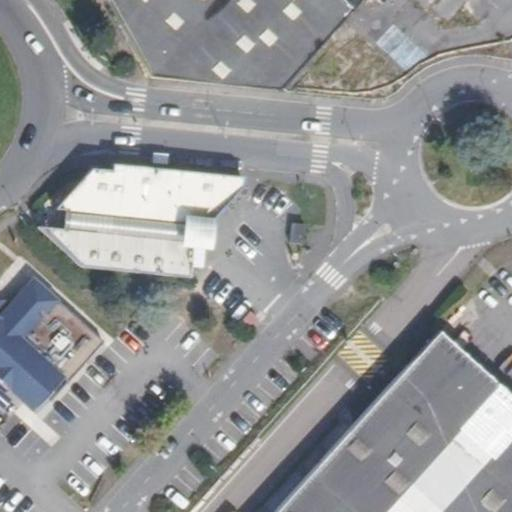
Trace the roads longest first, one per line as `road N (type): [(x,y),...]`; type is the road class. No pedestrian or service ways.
road 1 (unclassified): [(28,147),(129,139),(315,158)]
road 2 (unclassified): [(406,123),(191,109)]
road 3 (primary): [(191,109),(81,74),(32,0)]
road 4 (unclassified): [(191,109),(98,107),(39,80)]
road 5 (unclassified): [(397,168),(410,203),(444,230),(488,234),(511,224)]
road 6 (unclassified): [(315,158),(339,181),(346,213),(338,267)]
road 7 (unclassified): [(511,97),(470,85),(445,90),(406,123)]
